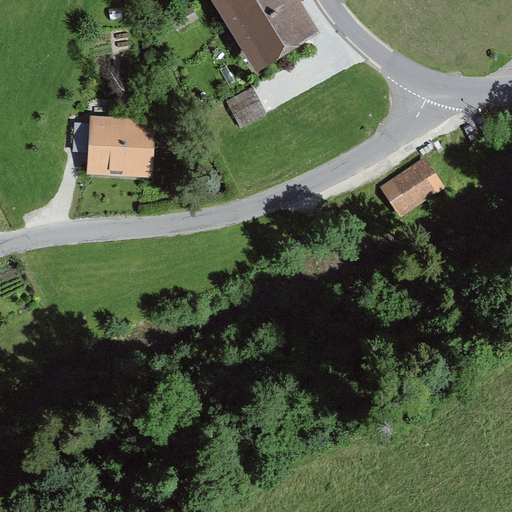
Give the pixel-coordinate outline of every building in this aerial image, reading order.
[(221,0),(258,60),(307,30),(288,0),(221,0)] [(197,18),(191,7),(170,18),(176,29),(197,18)] [(252,88),(227,102),(240,127),(266,113),(252,88)] [(148,114),(127,113),(126,126),(94,124),(91,166),(145,169),(148,114)] [(426,163),(384,191),(399,212),(440,184),(426,163)]
